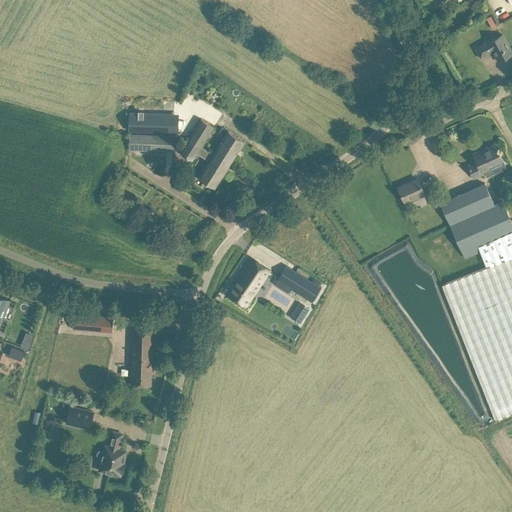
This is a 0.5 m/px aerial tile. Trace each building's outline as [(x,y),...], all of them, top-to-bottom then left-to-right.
[(499,61),(511,54),(511,51),(502,34),(498,37),(497,35),(475,47),(481,58),(490,53),(490,52),(493,50),(499,61)] [(173,112),(130,111),(130,130),(173,131),(173,112)] [(202,144),(208,134),(213,125),(201,118),(195,126),(189,136),(202,144)] [(245,141),(237,135),(227,129),(213,153),(230,164),(245,141)] [(174,151),(175,134),(130,133),(129,150),(174,151)] [(192,160),(202,144),(189,136),(188,138),(182,149),(180,152),(192,160)] [(506,168),(502,159),(498,150),(499,150),(498,148),(497,148),(496,144),(474,154),(478,164),(470,168),(474,178),(486,173),(487,176),(506,168)] [(215,187),(230,164),(213,153),(198,176),(215,187)] [(425,193),(422,187),(418,178),(399,187),(405,201),(425,193)] [(511,413),(511,222),(503,201),(494,204),(485,183),(441,202),(466,258),(481,252),(487,267),(442,285),(496,420),(511,413)] [(427,193),(433,206),(440,203),(434,190),(427,193)] [(132,202),(129,207),(137,212),(140,207),(132,202)] [(266,277),(271,270),(251,257),(236,279),(237,279),(227,294),(246,306),(253,297),(251,296),(265,276),(266,277)] [(313,301),(321,288),(296,272),(288,285),(313,301)] [(0,326),(11,299),(10,299),(10,300),(0,295),(0,326)] [(300,302),(295,310),(304,316),(309,308),(300,302)] [(73,328),(113,332),(114,317),(74,313),(73,328)] [(153,329),(143,328),(133,328),(131,384),(151,385),(153,329)] [(26,332),(21,346),(29,350),(34,335),(26,332)] [(12,346),(8,355),(21,360),(25,351),(12,346)] [(90,426),(94,412),(71,406),(67,420),(90,426)] [(100,469),(111,472),(120,474),(121,472),(123,473),(125,463),(123,463),(126,450),(119,448),(123,433),(114,431),(110,446),(106,445),(105,450),(102,449),(100,450),(98,451),(98,453),(98,456),(99,457),(103,459),(100,469)]
